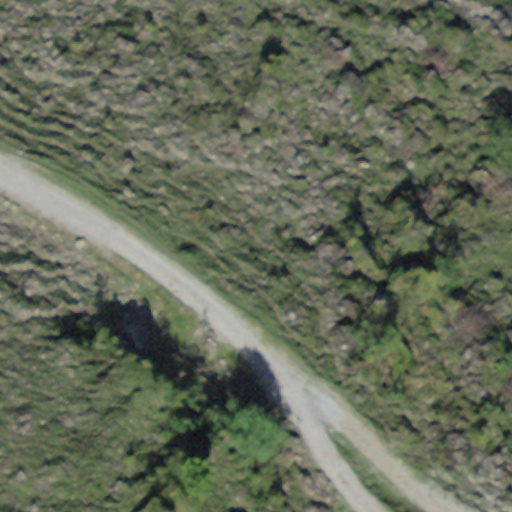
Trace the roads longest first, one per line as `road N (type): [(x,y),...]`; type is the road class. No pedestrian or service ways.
road 1 (track): [(268,381),(70,208),(0,177)]
road 2 (track): [(483,511),(268,381)]
